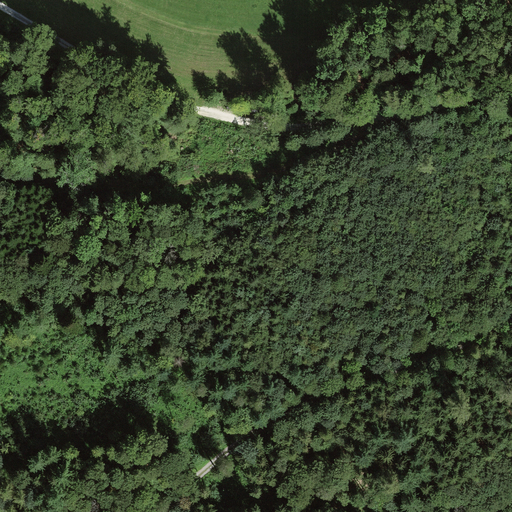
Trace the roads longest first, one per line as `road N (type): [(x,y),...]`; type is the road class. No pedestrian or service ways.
road 1 (track): [(0,4),(150,94),(221,117),(293,127),(397,116),(511,82)]
road 2 (track): [(136,511),(317,395),(496,330),(511,317)]
